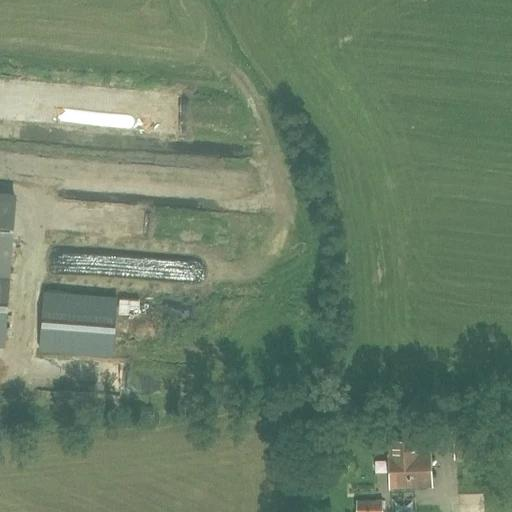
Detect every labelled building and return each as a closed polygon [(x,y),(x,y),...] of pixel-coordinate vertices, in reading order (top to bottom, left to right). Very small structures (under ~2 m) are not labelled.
[(0,344),(5,345),(15,198),(0,197),(0,344)] [(176,219),(176,240),(201,240),(201,219),(176,219)] [(235,289),(251,284),(246,266),(230,271),(235,289)] [(113,353),(117,295),(45,290),(41,348),(113,353)] [(503,458),(502,427),(452,428),(452,439),(455,439),(455,459),(503,458)] [(391,489),(431,487),(429,448),(418,448),(418,440),(389,441),(391,489)] [(382,511),(383,502),(357,501),(356,511),(382,511)]
